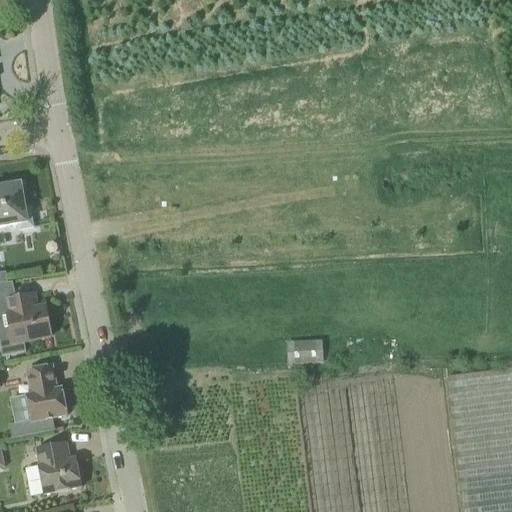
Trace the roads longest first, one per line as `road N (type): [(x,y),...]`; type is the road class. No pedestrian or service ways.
road 1 (track): [(511,133),(383,135),(342,146),(104,160),(57,132)]
road 2 (tertiary): [(131,511),(57,132)]
road 3 (tertiary): [(39,0),(57,132)]
